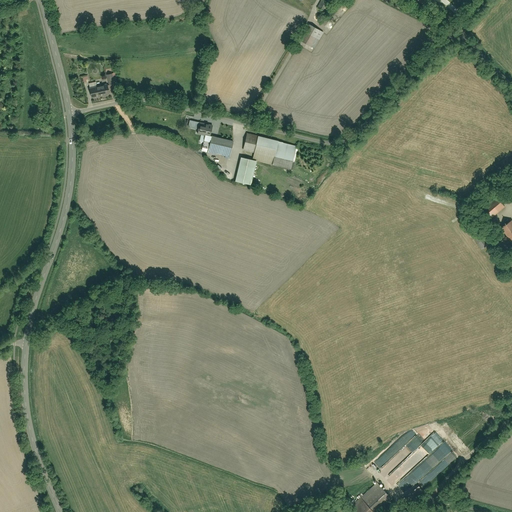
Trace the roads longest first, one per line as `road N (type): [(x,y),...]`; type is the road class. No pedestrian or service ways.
road 1 (residential): [(457,34),(341,145),(146,101),(69,114)]
road 2 (tertiary): [(58,511),(31,442),(23,371),(27,324),(68,195),(69,114)]
road 3 (unclassified): [(422,511),(460,463),(511,418)]
